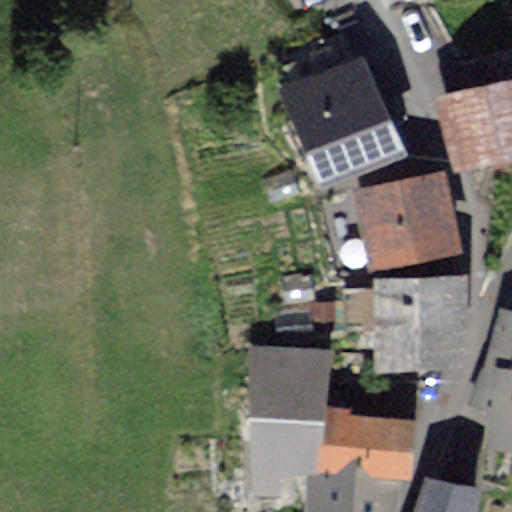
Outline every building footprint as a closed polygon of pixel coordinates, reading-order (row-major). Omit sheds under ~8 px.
[(397,149),(360,60),(289,89),(326,178),(397,149)] [(511,83),(448,96),(462,162),(511,151),(511,83)] [(436,175),(359,192),(374,262),(451,245),(436,175)] [(455,279),(380,280),(382,359),(457,358),(455,279)] [(511,314),(505,314),(484,403),(496,403),(493,440),(511,440),(511,314)] [(405,472),(408,422),(321,416),(324,352),(262,349),(254,490),(276,491),(277,468),(314,470),(311,511),(391,511),(393,471),(405,472)] [(432,478),(419,511),(467,511),(473,486),(432,478)]
